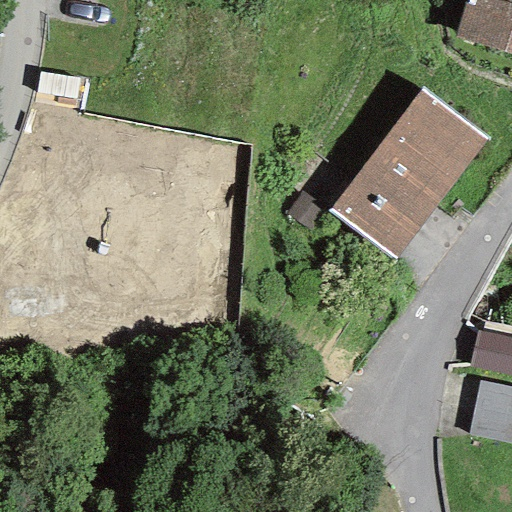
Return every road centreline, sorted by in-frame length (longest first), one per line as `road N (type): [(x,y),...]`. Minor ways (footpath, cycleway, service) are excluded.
road 1 (residential): [(511,199),(421,371),(423,511)]
road 2 (residential): [(0,125),(16,0)]
